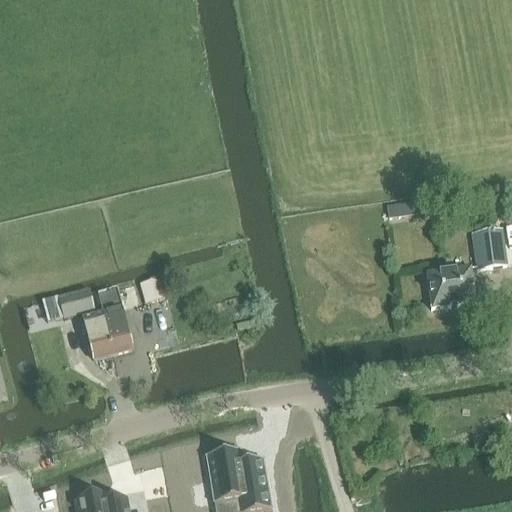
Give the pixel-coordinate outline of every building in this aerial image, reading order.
[(400,206),(387,208),(389,221),(402,219),(400,206)] [(508,269),(503,232),(473,237),(478,273),(508,269)] [(472,270),(427,277),(432,312),(451,310),(451,308),(454,307),(457,307),(457,309),(477,306),(472,270)] [(161,280),(142,285),(147,304),(166,299),(161,280)] [(88,292),(60,299),(64,316),(65,321),(94,314),(88,292)] [(116,293),(97,299),(102,317),(114,359),(133,354),(116,293)] [(60,299),(52,301),(57,318),(64,316),(60,299)] [(102,317),(83,323),(95,365),(114,359),(102,317)] [(343,419),(341,432),(352,434),(354,421),(343,419)] [(507,434),(498,436),(500,448),(509,446),(507,434)] [(237,511),(271,511),(262,462),(242,466),(240,454),(205,460),(214,507),(236,503),(237,511)] [(104,499),(79,504),(80,511),(127,511),(126,503),(106,507),(104,499)]
